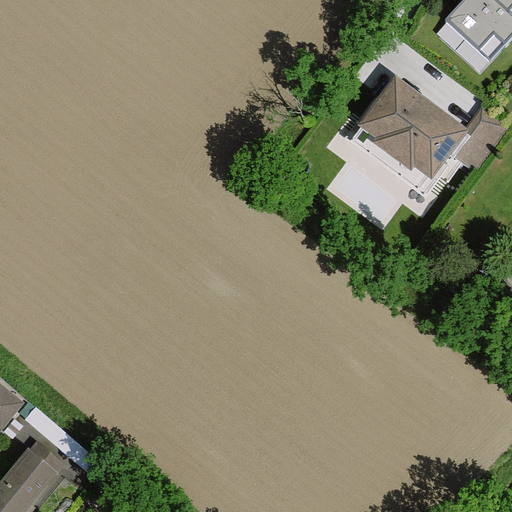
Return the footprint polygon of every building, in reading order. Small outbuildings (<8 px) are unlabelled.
[(496,0),(462,0),(445,19),(481,51),(494,37),(503,45),(511,34),(511,13),(510,12),(496,0)] [(511,0),(496,0),(510,12),(511,9),(511,0)] [(424,22),(413,37),(420,44),(432,28),(424,22)] [(443,37),(432,28),(420,44),(432,52),(443,37)] [(450,156),(467,134),(426,103),(413,94),(391,78),(375,100),(362,118),(384,134),(381,139),(426,173),(442,151),(450,156)] [(1,387),(0,388),(0,427),(2,429),(21,405),(1,387)] [(105,467),(37,410),(30,420),(97,478),(105,467)] [(40,446),(33,455),(56,473),(63,466),(40,446)] [(33,455),(0,494),(0,511),(24,511),(56,473),(33,455)] [(132,511),(156,511),(142,500),(132,511)]
